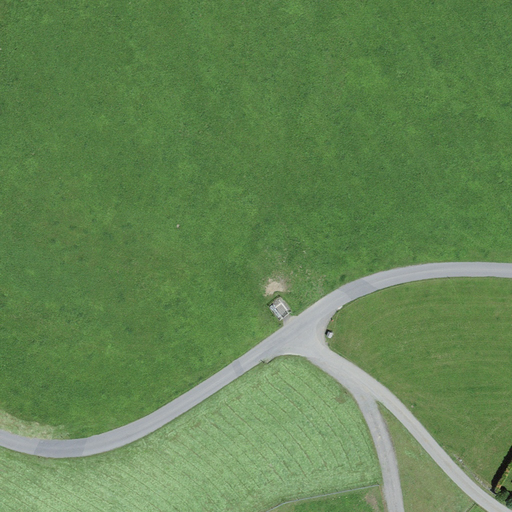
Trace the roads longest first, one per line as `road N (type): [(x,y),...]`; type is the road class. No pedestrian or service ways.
road 1 (unclassified): [(511,275),(415,274),(368,285),(143,428),(93,449),(43,449),(0,435)]
road 2 (track): [(299,330),(380,388),(503,511)]
